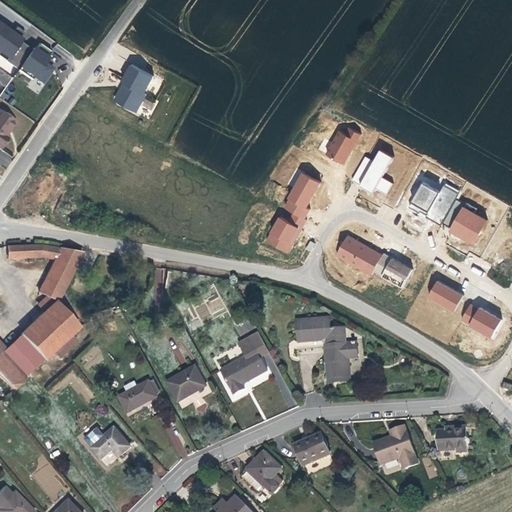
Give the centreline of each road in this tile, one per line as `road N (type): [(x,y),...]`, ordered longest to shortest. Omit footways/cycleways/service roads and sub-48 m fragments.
road 1 (residential): [(484,393),(462,403),(309,414),(188,468),(142,511)]
road 2 (residential): [(303,279),(34,229),(0,230)]
road 3 (residential): [(303,279),(332,223),(355,212),(511,295)]
road 4 (residential): [(484,393),(424,347),(303,279)]
road 5 (unclassified): [(53,124),(142,0)]
road 6 (unknown): [(123,511),(37,407)]
